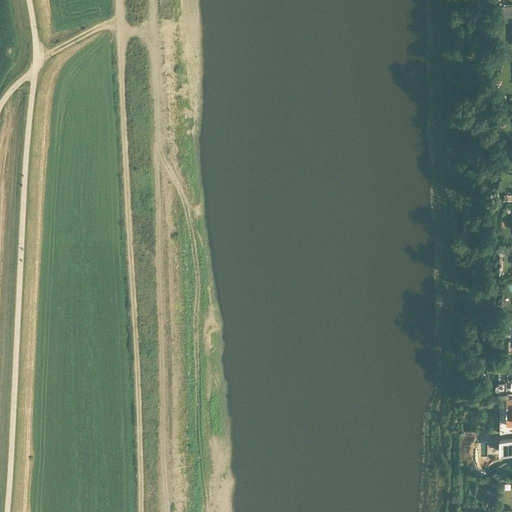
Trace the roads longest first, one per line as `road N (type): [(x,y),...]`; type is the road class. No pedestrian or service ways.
road 1 (track): [(153,0),(164,511)]
road 2 (track): [(119,18),(140,511)]
